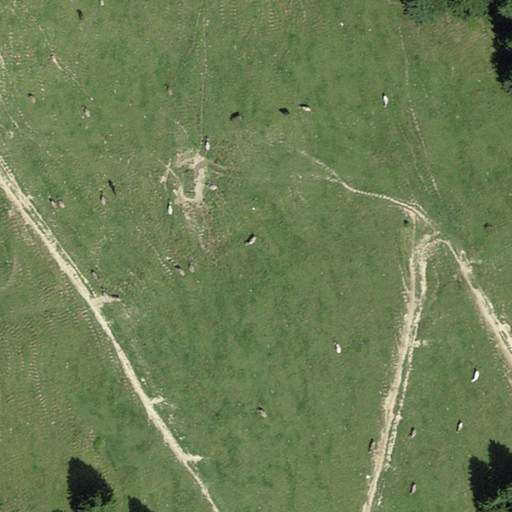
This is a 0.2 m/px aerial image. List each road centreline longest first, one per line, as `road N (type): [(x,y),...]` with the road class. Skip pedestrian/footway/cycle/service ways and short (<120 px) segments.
road 1 (track): [(367,511),(415,344),(413,249),(441,238),(468,266),(511,350)]
road 2 (track): [(0,171),(211,511)]
